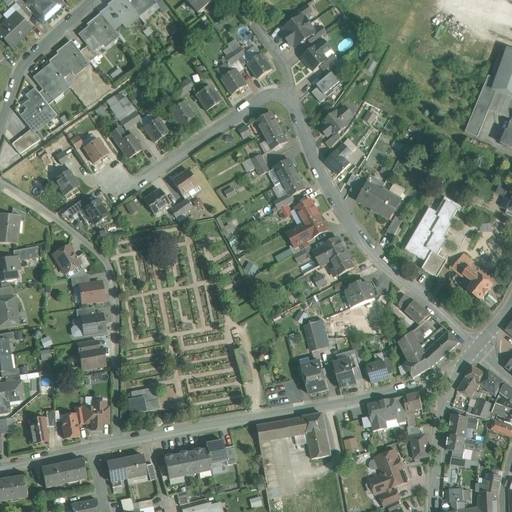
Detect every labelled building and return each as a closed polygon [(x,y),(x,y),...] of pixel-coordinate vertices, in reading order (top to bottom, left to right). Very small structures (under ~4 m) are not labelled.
[(25,5),(19,0),(16,0),(14,2),(21,9),(29,18),(33,14),(25,5),(25,6),(24,5),(25,5)] [(30,0),(25,5),(24,5),(25,6),(25,5),(33,14),(42,24),(63,5),(58,0),(30,0)] [(139,17),(125,0),(115,0),(113,2),(114,3),(100,15),(118,37),(119,37),(111,28),(125,17),(131,24),(139,18),(139,17)] [(153,0),(125,0),(139,17),(156,4),(156,3),(153,0)] [(186,0),(188,2),(197,13),(214,0),(186,0)] [(307,6),(292,16),(296,21),(304,16),(305,17),(311,12),(307,6)] [(21,9),(16,14),(25,23),(29,19),(29,18),(21,9)] [(16,13),(0,28),(0,36),(11,49),(12,48),(11,47),(22,38),(22,39),(32,30),(25,23),(16,14),(16,13)] [(100,15),(92,22),(93,24),(80,35),(88,46),(93,52),(94,52),(96,50),(94,47),(105,38),(110,44),(118,37),(100,15)] [(296,21),(283,30),(285,33),(284,36),(287,40),(310,25),(305,17),(304,16),(296,21)] [(310,25),(287,40),(290,45),(293,45),(295,48),(308,39),(316,34),(315,32),(310,25)] [(316,34),(308,39),(312,44),(326,34),(322,27),(315,32),(316,34)] [(229,48),(233,53),(241,48),(237,42),(229,48)] [(317,46),(302,58),(313,72),(328,60),(324,55),(331,50),(325,42),(318,48),(317,46)] [(61,50),(63,52),(50,62),(63,80),(64,79),(66,78),(63,74),(75,65),(80,72),(89,65),(79,53),(71,43),(61,50)] [(93,52),(88,46),(84,50),(92,61),(97,57),(94,52),(93,52)] [(233,53),(238,61),(243,58),(248,55),(247,53),(244,50),(243,51),(241,48),(233,53)] [(92,61),(84,50),(79,53),(88,64),(92,61)] [(511,51),(508,50),(497,79),(493,91),(497,92),(489,112),(511,120),(507,132),(506,132),(501,145),(511,148),(511,51)] [(248,55),(243,58),(248,64),(256,59),(251,51),(247,53),(248,55)] [(229,64),(231,66),(238,61),(233,53),(225,58),(229,64)] [(248,64),(247,64),(248,65),(258,79),(258,80),(272,70),(267,63),(262,55),(256,59),(248,64)] [(335,57),(324,65),(328,70),(339,61),(335,57)] [(236,71),(239,75),(245,71),(238,61),(231,66),(234,71),(236,70),(236,71)] [(339,61),(328,70),(332,74),(333,74),(343,66),(339,61)] [(63,80),(50,62),(49,63),(51,65),(34,79),(43,90),(52,102),(53,102),(70,88),(64,79),(63,80)] [(229,64),(217,71),(223,79),(222,80),(223,80),(233,95),(247,86),(246,86),(239,75),(236,71),(236,70),(234,71),(231,66),(229,64)] [(332,74),(317,86),(319,88),(312,93),(320,104),(328,98),(325,95),(336,86),(328,78),(333,74),(332,74)] [(489,77),(476,107),(489,112),(497,92),(493,91),(497,79),(489,77)] [(188,80),(180,85),(186,93),(194,88),(188,80)] [(210,86),(207,88),(204,83),(193,90),(197,95),(196,96),(197,96),(207,111),(206,111),(207,112),(221,102),(220,101),(220,102),(216,95),(210,86)] [(180,85),(173,90),(178,98),(186,93),(180,85)] [(48,106),(38,94),(39,94),(35,90),(27,96),(30,101),(24,106),(28,111),(21,117),(31,130),(35,134),(57,117),(48,106)] [(52,102),(43,90),(39,94),(38,94),(48,106),(52,102)] [(119,92),(113,96),(117,101),(123,97),(119,92)] [(184,102),(170,112),(180,127),(181,128),(195,118),(194,118),(190,111),(184,102)] [(118,103),(110,108),(120,123),(128,117),(122,109),(118,103)] [(128,105),(122,109),(128,117),(133,114),(128,105)] [(332,116),(323,123),(326,126),(321,130),(328,137),(332,134),(334,136),(335,137),(338,134),(349,125),(346,122),(353,117),(345,107),(337,114),(339,115),(334,119),(332,116)] [(476,107),(466,132),(465,133),(478,138),(489,112),(476,107)] [(363,119),(371,124),(376,116),(368,111),(363,119)] [(133,114),(128,117),(134,125),(141,120),(136,112),(133,114)] [(272,113),(256,121),(261,130),(262,130),(265,136),(280,128),(272,113)] [(128,117),(120,123),(126,131),(134,125),(128,117)] [(158,118),(144,128),(144,129),(154,143),(154,144),(168,134),(163,127),(158,118)] [(450,141),(421,124),(420,129),(419,131),(440,143),(455,157),(460,147),(456,145),(450,141)] [(247,126),(239,131),(243,139),(252,134),(247,126)] [(280,128),(265,136),(268,142),(272,151),(288,143),(280,128)] [(131,135),(125,139),(119,129),(110,135),(117,144),(117,145),(118,145),(128,160),(127,160),(128,160),(142,151),(142,150),(141,150),(137,144),(131,135)] [(35,134),(31,130),(26,134),(34,145),(40,141),(35,134)] [(34,145),(26,134),(21,138),(30,148),(34,145)] [(334,136),(326,144),(330,149),(341,138),(338,134),(335,137),(334,136)] [(84,145),(78,137),(70,142),(76,150),(84,145)] [(30,148),(21,138),(16,141),(25,152),(30,148)] [(97,139),(83,149),(84,149),(94,164),(94,165),(108,155),(103,148),(97,139)] [(25,152),(16,141),(12,145),(20,155),(25,152)] [(496,151),(472,141),(472,142),(468,141),(466,142),(464,148),(463,149),(468,151),(467,153),(471,155),(491,163),(496,151)] [(337,151),(325,163),(338,176),(350,164),(345,160),(352,153),(344,144),(337,151)] [(464,148),(460,147),(455,157),(461,163),(462,161),(465,153),(467,153),(468,151),(463,149),(464,148)] [(64,152),(56,158),(61,166),(69,161),(64,152)] [(465,153),(462,161),(468,163),(471,155),(467,153),(465,153)] [(265,164),(260,155),(252,160),(256,168),(265,164)] [(289,160),(274,168),(275,169),(269,172),(269,175),(275,187),(283,183),(297,175),(289,160)] [(265,164),(256,168),(260,177),(269,172),(265,164)] [(392,173),(383,168),(380,173),(389,178),(392,173)] [(68,171),(54,180),(55,181),(55,180),(64,196),(65,196),(79,187),(73,178),(68,171)] [(198,185),(188,171),(179,177),(172,182),(182,196),(187,192),(191,197),(200,191),(197,186),(197,185),(197,186),(198,185)] [(297,175),(283,183),(286,189),(286,190),(289,197),(290,198),(292,197),(306,190),(297,175)] [(353,175),(347,185),(352,188),(358,177),(353,175)] [(352,188),(350,192),(360,198),(367,185),(368,183),(358,177),(352,188)] [(501,183),(496,193),(504,197),(506,191),(507,192),(509,186),(501,183)] [(380,193),(367,185),(360,198),(357,202),(371,210),(380,193)] [(394,185),(389,194),(382,191),(380,193),(371,210),(390,221),(393,216),(391,215),(405,191),(394,185)] [(160,190),(153,195),(144,201),(153,215),(154,215),(169,205),(169,204),(160,190)] [(511,194),(507,192),(506,191),(504,197),(506,198),(502,208),(508,211),(506,214),(511,217),(511,194)] [(289,197),(284,200),(283,198),(275,203),(279,211),(288,206),(295,203),(292,197),(290,198),(289,197)] [(86,198),(67,211),(72,218),(83,210),(90,205),(86,198)] [(102,207),(97,200),(90,205),(83,210),(84,210),(94,225),(94,226),(109,216),(103,207),(102,207)] [(130,215),(139,209),(132,200),(123,206),(130,215)] [(187,200),(179,205),(184,213),(192,208),(187,200)] [(311,201),(296,209),(301,218),(301,217),(305,224),(319,216),(311,201)] [(440,215),(430,209),(405,250),(426,262),(422,270),(437,279),(448,261),(438,256),(447,241),(444,239),(453,225),(450,224),(459,209),(447,203),(440,215)] [(179,205),(170,211),(176,219),(184,213),(179,205)] [(288,206),(279,211),(284,219),(292,215),(288,206)] [(25,214),(13,209),(12,217),(19,218),(19,222),(25,222),(25,214)] [(319,216),(305,224),(308,230),(307,230),(312,239),(328,231),(320,215),(319,216)] [(12,217),(0,216),(0,242),(17,244),(19,222),(19,218),(12,217)] [(396,217),(385,236),(392,240),(403,221),(396,217)] [(491,223),(481,224),(482,233),(492,232),(491,223)] [(230,224),(224,227),(227,233),(233,231),(230,224)] [(305,224),(290,231),(297,243),(305,239),(307,242),(312,239),(307,230),(308,230),(305,224)] [(338,238),(323,247),(313,253),(314,255),(311,257),(313,261),(317,269),(331,261),(346,253),(338,238)] [(297,243),(290,247),(294,255),(310,247),(307,242),(305,239),(297,243)] [(239,241),(230,246),(235,254),(244,249),(239,241)] [(37,247),(28,249),(30,260),(37,258),(37,247)] [(68,247),(53,256),(64,274),(79,266),(80,265),(76,259),(68,247)] [(310,247),(294,255),(299,264),(311,257),(314,255),(313,253),(310,247)] [(28,249),(13,252),(14,258),(17,257),(18,262),(30,260),(28,249)] [(274,256),(277,262),(292,255),(290,249),(274,256)] [(346,253),(331,261),(335,268),(334,268),(339,277),(354,268),(346,253)] [(90,266),(83,255),(76,259),(80,265),(79,266),(82,270),(90,266)] [(464,255),(452,269),(463,278),(464,276),(470,268),(474,263),(464,255)] [(14,258),(0,260),(0,282),(17,280),(15,271),(19,270),(18,262),(17,257),(14,258)] [(313,261),(300,268),(304,276),(317,269),(313,261)] [(470,268),(464,276),(473,283),(466,291),(480,302),(493,286),(470,268)] [(322,275),(314,280),(318,288),(327,283),(322,275)] [(88,276),(71,279),(72,288),(80,287),(79,287),(90,285),(88,276)] [(90,285),(79,287),(80,287),(82,303),(82,304),(104,301),(101,283),(90,285)] [(360,283),(351,287),(352,289),(344,293),(351,309),(375,300),(369,283),(361,286),(360,283)] [(11,287),(0,289),(0,299),(13,298),(11,287)] [(80,287),(72,288),(74,304),(82,303),(80,287)] [(310,298),(313,304),(320,301),(317,294),(310,298)] [(415,302),(405,295),(398,307),(399,308),(400,309),(401,308),(406,312),(415,302)] [(0,299),(0,327),(19,325),(15,297),(13,298),(0,299)] [(422,308),(415,302),(406,312),(405,312),(419,326),(431,315),(422,308)] [(94,308),(76,311),(77,319),(81,319),(81,318),(95,316),(94,308)] [(95,316),(81,318),(81,319),(82,326),(73,328),(71,330),(72,336),(74,337),(104,333),(102,315),(95,316)] [(427,320),(413,333),(421,347),(425,344),(425,343),(438,332),(427,320)] [(316,323),(305,327),(312,351),(323,348),(316,323)] [(438,332),(425,343),(425,344),(421,347),(425,354),(424,355),(431,369),(459,344),(449,333),(443,327),(438,332)] [(13,333),(0,335),(0,341),(6,341),(14,340),(13,333)] [(400,343),(399,344),(409,363),(406,364),(410,372),(413,379),(431,369),(424,355),(425,354),(421,347),(413,333),(400,343)] [(396,338),(390,343),(391,350),(399,344),(400,343),(396,338)] [(96,341),(78,344),(80,353),(97,350),(96,341)] [(97,350),(80,353),(83,370),(104,366),(101,349),(97,350)] [(248,369),(242,349),(233,352),(243,385),(252,383),(248,369)] [(39,351),(41,360),(50,358),(48,350),(39,351)] [(356,355),(349,357),(350,360),(351,360),(353,371),(360,369),(356,355)] [(8,356),(0,357),(0,372),(1,373),(10,371),(8,356)] [(350,360),(334,365),(340,389),(357,385),(353,371),(351,360),(350,360)] [(393,360),(385,362),(389,375),(395,373),(393,360)] [(385,362),(367,367),(371,385),(390,380),(389,375),(385,362)] [(321,363),(311,365),(311,364),(301,367),(309,395),(318,393),(319,394),(328,391),(321,363)] [(410,372),(406,364),(398,368),(402,376),(410,372)] [(473,367),(458,391),(471,400),(478,402),(479,402),(482,394),(476,392),(481,385),(487,376),(486,376),(473,367)] [(18,369),(10,371),(1,373),(2,379),(5,378),(19,376),(18,369)] [(504,383),(489,371),(486,376),(487,376),(481,385),(496,397),(504,383)] [(19,376),(5,378),(6,385),(20,383),(19,376)] [(6,385),(0,385),(0,413),(9,412),(7,402),(23,399),(20,383),(6,385)] [(511,389),(506,384),(500,394),(508,401),(504,408),(509,410),(511,410),(511,389)] [(156,388),(131,393),(132,400),(127,401),(129,416),(160,410),(156,388)] [(419,393),(404,397),(408,422),(409,428),(416,427),(414,415),(411,415),(410,412),(422,410),(419,393)] [(496,399),(482,394),(479,402),(493,408),(496,399)] [(394,400),(376,404),(380,424),(386,422),(388,429),(399,427),(399,424),(408,422),(404,397),(394,400)] [(493,408),(479,402),(478,402),(473,415),(476,417),(488,421),(493,408)] [(106,403),(95,403),(95,408),(81,408),(84,424),(92,425),(92,432),(102,432),(102,425),(102,408),(106,408),(106,403)] [(380,424),(376,404),(368,405),(373,432),(388,429),(386,422),(380,424)] [(504,408),(496,404),(493,413),(506,418),(509,410),(504,408)] [(81,408),(74,409),(75,415),(76,415),(78,426),(84,425),(84,424),(81,408)] [(55,412),(55,423),(61,422),(66,421),(66,416),(65,415),(59,416),(58,411),(55,412)] [(55,412),(46,413),(48,428),(55,427),(55,423),(55,412)] [(75,415),(66,416),(66,421),(61,422),(64,440),(80,437),(78,426),(76,415),(75,415)] [(323,415),(304,418),(307,434),(325,430),(326,430),(323,415)] [(465,418),(452,415),(449,435),(465,439),(467,431),(471,432),(471,429),(477,430),(478,422),(475,421),(469,419),(465,418)] [(12,419),(6,420),(7,431),(12,430),(12,428),(23,427),(25,427),(23,417),(12,419)] [(44,418),(28,421),(29,426),(31,437),(32,445),(48,442),(44,418)] [(304,418),(283,422),(286,439),(295,437),(307,435),(307,434),(304,418)] [(511,427),(490,420),(488,425),(493,427),(492,431),(511,438),(511,427)] [(283,422),(256,427),(259,443),(270,441),(286,439),(283,422)] [(325,430),(307,434),(307,435),(295,437),(297,446),(307,444),(307,446),(309,445),(312,460),(331,457),(325,430)] [(425,436),(417,437),(417,435),(411,436),(415,460),(429,457),(425,436)] [(465,439),(449,435),(446,451),(453,452),(464,454),(463,460),(471,461),(474,451),(476,441),(465,439)] [(345,451),(358,449),(356,438),(344,440),(345,451)] [(222,441),(206,445),(207,451),(211,469),(221,467),(220,463),(226,462),(224,449),(222,441)] [(270,441),(259,443),(267,489),(266,489),(268,500),(279,498),(277,487),(278,487),(270,441)] [(483,443),(476,441),(474,451),(479,453),(479,451),(481,452),(483,446),(483,443)] [(233,447),(224,449),(226,462),(227,467),(236,465),(233,447)] [(201,451),(198,450),(195,451),(193,452),(193,454),(197,474),(211,471),(211,469),(207,451),(201,452),(201,451)] [(394,451),(376,459),(376,460),(372,462),(370,463),(370,465),(369,466),(370,468),(371,470),(373,470),(374,471),(380,469),(383,477),(370,482),(375,495),(386,491),(387,494),(391,492),(390,489),(407,483),(401,469),(403,468),(400,462),(399,462),(394,451)] [(186,454),(184,453),(180,453),(178,455),(179,457),(183,477),(197,474),(193,454),(187,455),(186,454)] [(143,456),(123,460),(127,480),(128,480),(127,477),(136,475),(136,478),(146,476),(143,456)] [(179,457),(172,458),(172,457),(170,456),(166,456),(164,458),(165,465),(167,476),(168,480),(183,477),(179,457)] [(82,460),(41,469),(45,489),(86,480),(82,460)] [(152,464),(146,466),(150,482),(156,480),(152,464)] [(165,465),(158,467),(161,478),(167,476),(165,465)] [(464,502),(457,503),(457,511),(470,510),(468,469),(468,468),(467,467),(462,468),(463,490),(464,502)] [(501,477),(488,475),(486,486),(480,485),(480,493),(498,495),(501,477)] [(23,478),(0,481),(0,502),(27,498),(23,478)] [(387,494),(380,497),(384,508),(388,507),(399,502),(401,501),(397,490),(387,494)] [(187,492),(176,495),(178,501),(188,498),(187,492)] [(480,493),(479,493),(478,508),(478,511),(498,511),(498,495),(480,493)] [(259,496),(249,499),(251,508),(261,505),(259,496)] [(188,498),(178,501),(179,506),(190,503),(188,498)] [(130,499),(120,501),(122,511),(123,511),(132,510),(130,499)] [(98,511),(96,500),(71,505),(72,511),(98,511)] [(151,500),(138,503),(139,510),(153,507),(151,500)] [(399,502),(388,507),(389,511),(392,511),(401,508),(399,502)]
